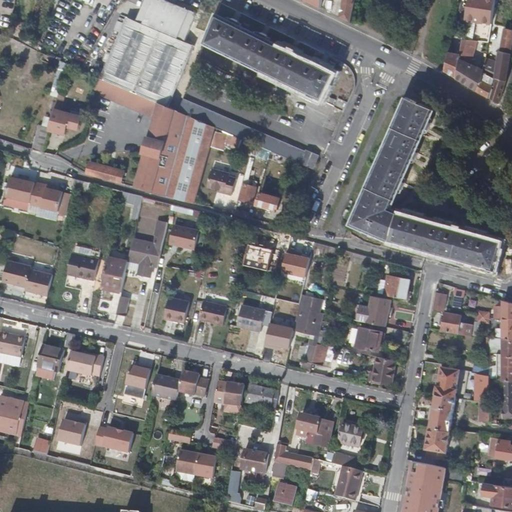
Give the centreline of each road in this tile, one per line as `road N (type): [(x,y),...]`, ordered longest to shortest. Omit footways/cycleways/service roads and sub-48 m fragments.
road 1 (residential): [(408,403),(0,306)]
road 2 (residential): [(269,0),(463,94),(498,119)]
road 3 (residential): [(511,290),(431,272),(408,403)]
